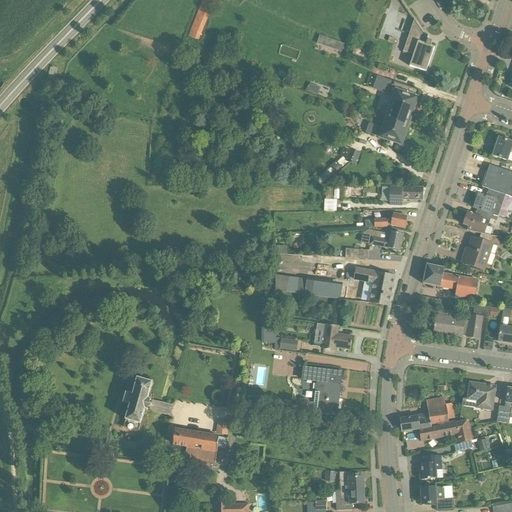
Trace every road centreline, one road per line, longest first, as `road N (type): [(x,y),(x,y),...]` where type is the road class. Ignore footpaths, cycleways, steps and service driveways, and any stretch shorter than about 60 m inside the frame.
road 1 (unclassified): [(393,348),(472,103)]
road 2 (unclassified): [(395,511),(386,437),(393,348)]
road 3 (tertiary): [(0,104),(102,0)]
road 4 (residential): [(511,364),(393,348)]
